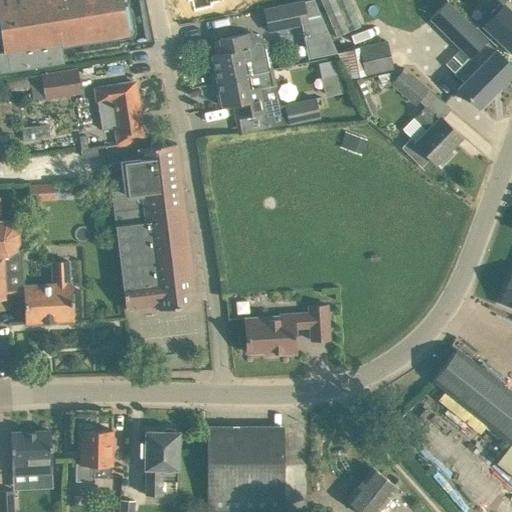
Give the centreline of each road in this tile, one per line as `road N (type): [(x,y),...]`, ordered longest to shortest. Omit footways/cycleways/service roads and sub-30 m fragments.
road 1 (tertiary): [(226,393),(338,388),(409,350),(457,291),(511,146)]
road 2 (residential): [(226,393),(212,275),(158,0)]
road 3 (tertiary): [(0,396),(226,393)]
